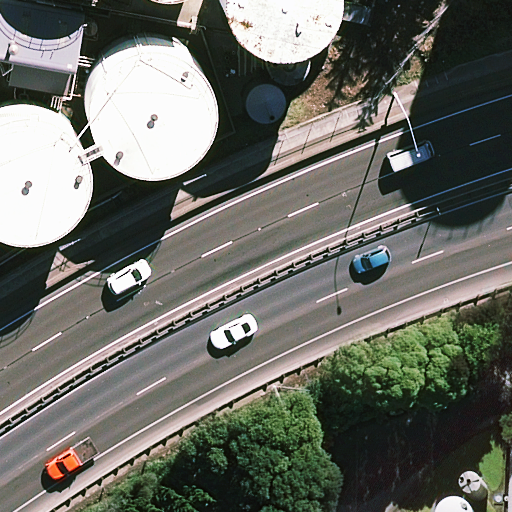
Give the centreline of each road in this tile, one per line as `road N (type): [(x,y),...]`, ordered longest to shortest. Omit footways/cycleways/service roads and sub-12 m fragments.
road 1 (trunk): [(511,237),(404,272),(243,347),(0,496)]
road 2 (trunk): [(0,387),(206,264),(511,142)]
road 3 (unknown): [(345,511),(392,435),(511,358)]
